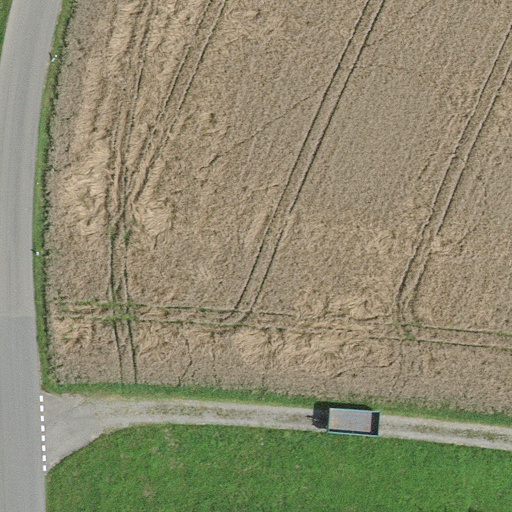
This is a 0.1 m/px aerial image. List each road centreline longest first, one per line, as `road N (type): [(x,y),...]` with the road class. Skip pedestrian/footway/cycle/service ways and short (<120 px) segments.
road 1 (unclassified): [(16,511),(9,177),(31,0)]
road 2 (track): [(13,419),(157,407),(511,441)]
